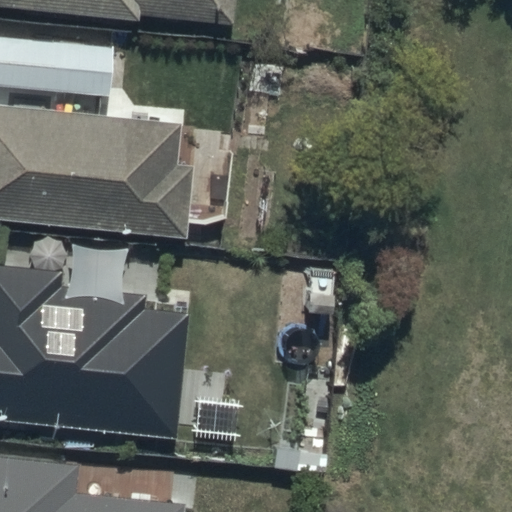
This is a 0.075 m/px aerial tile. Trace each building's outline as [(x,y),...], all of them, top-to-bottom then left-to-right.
[(0,0),(0,10),(138,21),(138,15),(233,22),(234,0),(0,0)] [(112,46),(0,36),(0,88),(108,97),(112,46)] [(0,223),(184,241),(190,170),(176,169),(180,131),(0,113),(0,223)] [(141,311),(143,298),(56,290),(58,274),(0,268),(0,421),(175,438),(187,316),(141,311)] [(77,450),(0,443),(0,511),(179,511),(182,492),(75,483),(77,450)]
